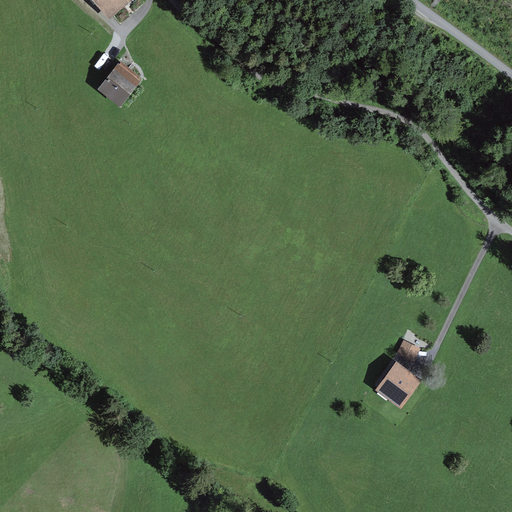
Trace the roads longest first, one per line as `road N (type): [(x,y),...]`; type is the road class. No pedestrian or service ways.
road 1 (unclassified): [(511,231),(422,116),(347,75),(290,63),(215,0)]
road 2 (unclassified): [(511,84),(397,0)]
